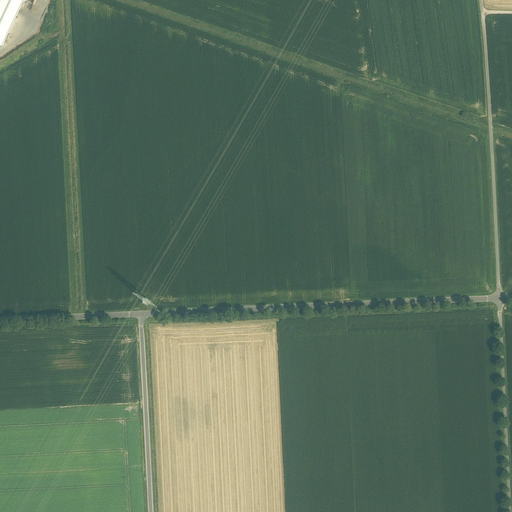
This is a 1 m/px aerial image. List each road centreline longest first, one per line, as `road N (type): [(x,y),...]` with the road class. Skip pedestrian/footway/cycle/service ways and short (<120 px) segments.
road 1 (unclassified): [(499,299),(142,312)]
road 2 (unclassified): [(499,299),(480,0)]
road 3 (residential): [(510,511),(499,299)]
road 4 (unclassified): [(151,511),(142,312)]
road 5 (unclassified): [(142,312),(0,318)]
